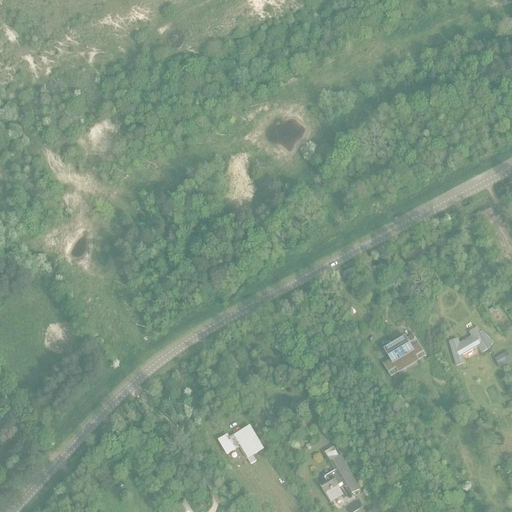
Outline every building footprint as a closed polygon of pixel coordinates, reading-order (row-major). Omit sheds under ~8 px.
[(482,353),(489,348),(477,328),(470,333),(472,337),(460,344),(458,339),(450,342),(456,366),(465,363),(463,355),(473,349),(472,347),(477,344),(482,353)] [(389,360),(382,364),(390,377),(398,372),(396,369),(415,357),(418,361),(426,356),(413,334),(406,338),(404,339),(405,341),(396,346),(395,345),(384,351),(389,360)] [(495,359),(499,366),(511,359),(507,352),(495,359)] [(252,455),(262,449),(249,427),(230,438),(228,434),(218,440),(226,454),(239,446),(246,459),(247,458),(251,464),(256,461),(252,455)] [(350,494),(359,489),(340,457),(331,463),(335,470),(324,477),(327,482),(321,486),(331,502),(344,494),(338,485),(343,482),(350,494)] [(189,511),(184,501),(177,505),(180,511),(189,511)]
